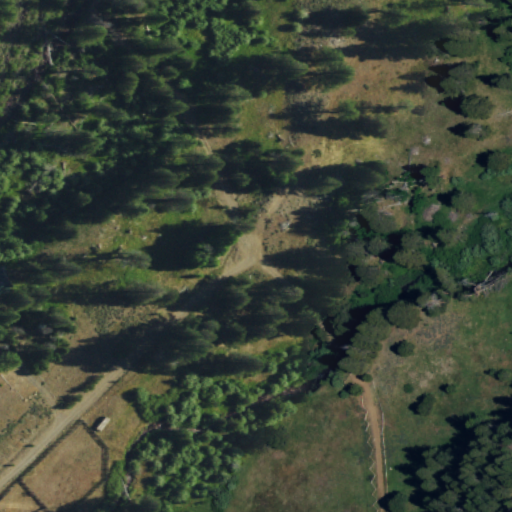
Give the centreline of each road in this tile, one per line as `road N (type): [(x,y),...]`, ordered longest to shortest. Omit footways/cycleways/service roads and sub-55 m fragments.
road 1 (track): [(252,254),(58,424)]
road 2 (track): [(103,24),(171,89),(212,162)]
road 3 (track): [(355,376),(372,429),(380,511)]
